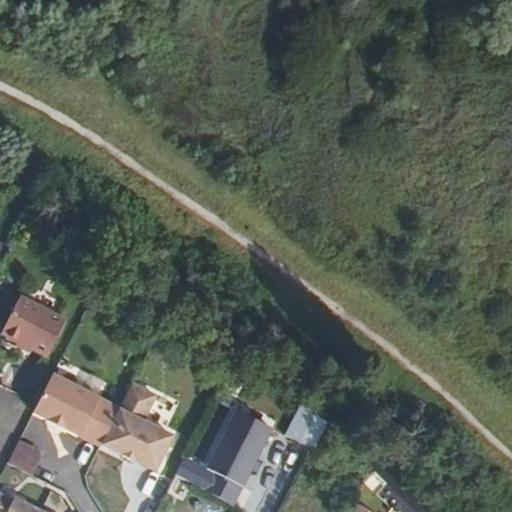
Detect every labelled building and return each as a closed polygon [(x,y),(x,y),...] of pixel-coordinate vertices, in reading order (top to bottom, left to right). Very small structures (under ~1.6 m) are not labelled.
[(0,334),(2,336),(0,339),(0,340),(24,353),(27,348),(44,356),(62,319),(16,294),(0,326),(0,334)] [(49,373),(30,410),(44,418),(44,419),(61,428),(62,427),(97,445),(98,442),(115,407),(49,373)] [(152,394),(128,382),(115,407),(98,442),(152,470),(169,435),(139,420),(152,394)] [(315,445),(326,420),(309,410),(297,435),(315,445)] [(261,444),(225,425),(203,466),(239,485),(261,444)] [(43,451),(17,437),(6,459),(32,472),(43,451)] [(41,511),(11,497),(3,511),(41,511)]
